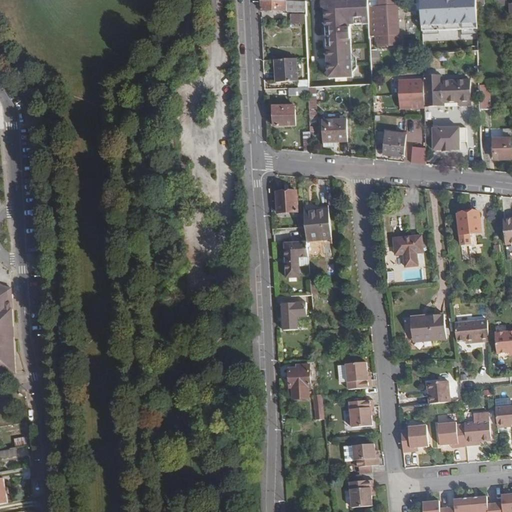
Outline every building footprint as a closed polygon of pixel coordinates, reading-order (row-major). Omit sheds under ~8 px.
[(285,1),(260,0),(261,11),(306,12),(305,2),(285,1)] [(351,25),(370,24),(368,0),(357,0),(356,0),(355,0),(325,0),(328,79),(353,78),(353,73),(358,68),(358,59),(352,54),(351,25)] [(368,0),(370,24),(371,39),(376,38),(376,46),(399,46),(397,0),(368,0)] [(419,0),(421,30),(476,28),(474,0),(419,0)] [(416,5),(405,6),(406,17),(417,16),(416,5)] [(305,25),(305,15),(290,14),(290,24),(305,25)] [(298,82),(296,59),(275,60),(276,83),(298,82)] [(441,77),(423,78),(423,80),(425,107),(442,107),(442,103),(459,103),(459,106),(472,105),(471,81),(441,82),(441,77)] [(423,80),(398,81),(400,110),(425,109),(425,107),(423,80)] [(317,110),(316,88),(309,88),(309,95),(309,110),(317,110)] [(295,126),(295,107),(273,107),(274,126),(295,126)] [(324,143),(338,143),(348,143),(347,119),(323,120),(324,143)] [(422,139),(422,120),(406,120),(407,139),(422,139)] [(458,153),(458,148),(466,147),(465,128),(429,129),(430,154),(458,153)] [(384,155),(404,157),(406,135),(387,133),(384,155)] [(493,161),(511,159),(511,139),(492,139),(493,161)] [(412,148),(411,163),(427,165),(427,150),(412,148)] [(298,212),(297,192),(276,193),(278,213),(298,212)] [(319,214),(305,215),(306,228),(308,242),(332,240),(329,209),(318,210),(319,214)] [(482,233),(479,213),(458,215),(460,235),(482,233)] [(305,215),(305,214),(298,215),(299,228),(306,228),(305,215)] [(306,228),(299,228),(300,243),(308,243),(308,242),(306,228)] [(416,255),(424,254),(423,236),(395,238),(396,255),(405,254),(406,267),(418,266),(416,255)] [(308,243),(300,243),(285,244),(287,279),(301,278),(300,267),(300,258),(309,258),(308,243)] [(426,266),(424,254),(416,255),(418,266),(426,266)] [(300,258),(300,267),(310,266),(309,258),(300,258)] [(0,374),(18,371),(15,329),(12,284),(6,283),(1,282),(0,281),(0,374)] [(308,316),(308,302),(283,304),(284,331),(299,330),(298,317),(308,316)] [(432,338),(432,341),(447,339),(444,314),(411,318),(413,339),(432,338)] [(455,323),(457,342),(465,341),(481,339),(481,343),(490,342),(488,320),(455,323)] [(511,351),(511,330),(495,332),(497,353),(509,352),(511,351)] [(368,380),(367,372),(366,362),(346,364),(346,365),(348,381),(348,389),(372,387),(371,379),(368,380)] [(311,388),(310,365),(298,366),(298,369),(290,369),(291,389),(293,389),(293,400),(310,399),(309,388),(311,388)] [(348,381),(346,365),(339,365),(340,382),(348,381)] [(430,396),(431,404),(451,402),(450,381),(429,383),(429,390),(430,396)] [(323,399),(323,396),(315,397),(316,408),(324,407),(323,399)] [(370,407),(374,406),(373,399),(350,401),(352,426),(372,425),(371,415),(370,407)] [(511,406),(496,408),(498,428),(508,427),(508,425),(511,424),(511,406)] [(316,408),(316,420),(325,420),(324,407),(316,408)] [(465,425),(467,445),(475,445),(475,441),(480,441),(492,439),(490,420),(465,423),(465,425)] [(459,447),(467,446),(467,445),(465,425),(457,426),(457,423),(438,424),(440,446),(451,444),(458,444),(459,447)] [(409,430),(402,431),(404,452),(412,452),(411,448),(418,447),(429,447),(427,425),(408,427),(409,430)] [(29,445),(28,436),(14,439),(15,448),(29,445)] [(375,459),(374,452),(374,444),(353,447),(354,461),(358,460),(358,468),(370,467),(379,466),(379,459),(375,459)] [(18,449),(1,451),(2,461),(19,459),(18,449)] [(372,506),(371,496),(371,488),(374,487),(374,480),(349,483),(352,508),(372,506)] [(503,503),(495,504),(495,511),(511,511),(511,494),(502,495),(503,503)] [(487,497),(470,498),(471,511),(495,511),(495,504),(487,504),(487,497)] [(455,508),(447,508),(447,511),(471,511),(470,498),(454,500),(455,508)] [(439,501),(424,503),(424,511),(447,511),(447,508),(440,509),(439,501)]
